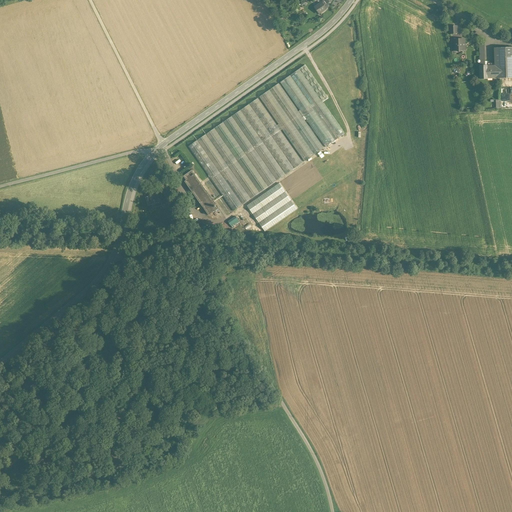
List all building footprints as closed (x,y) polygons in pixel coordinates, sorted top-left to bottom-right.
[(324,0),(325,1),(316,7),(321,15),(331,7),(330,5),(335,1),(334,0),(324,0)] [(464,39),(452,39),(452,51),(457,51),(458,52),(460,52),(460,50),(465,50),(464,39)] [(511,47),(495,48),(495,66),(496,78),(511,77),(511,47)] [(306,66),(190,147),(235,211),(347,133),(325,102),(329,99),(306,66)] [(496,78),(495,66),(487,66),(487,78),(496,78)] [(511,92),(510,93),(510,94),(501,94),(501,100),(496,100),(496,108),(511,107),(511,92)] [(343,139),(309,161),(326,188),(360,166),(343,139)] [(221,210),(193,171),(183,178),(210,217),(221,210)] [(279,182),(245,205),(264,232),(298,208),(279,182)] [(159,194),(146,197),(149,207),(154,205),(155,209),(165,206),(163,199),(161,199),(159,194)] [(232,228),(240,222),(235,216),(227,221),(232,228)]
